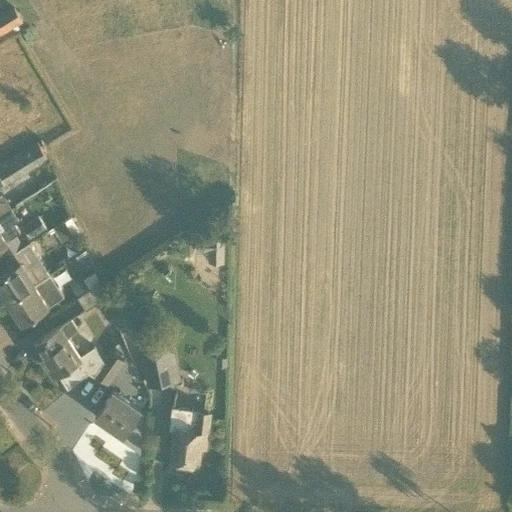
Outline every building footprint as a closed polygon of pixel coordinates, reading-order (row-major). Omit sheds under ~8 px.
[(0,34),(22,22),(13,8),(0,15),(0,34)] [(0,174),(5,183),(36,165),(36,163),(46,157),(38,143),(0,164),(0,174)] [(1,192),(0,192),(0,215),(11,208),(1,192)] [(9,255),(23,246),(3,215),(11,208),(0,215),(0,247),(3,246),(9,255)] [(39,216),(23,226),(30,237),(46,228),(39,216)] [(65,220),(58,224),(67,238),(73,234),(80,230),(72,216),(65,220)] [(224,230),(194,230),(194,252),(208,252),(208,262),(224,262),(224,230)] [(43,277),(23,246),(9,255),(15,264),(0,273),(0,289),(7,300),(43,277)] [(50,273),(43,277),(7,300),(22,323),(64,295),(50,273)] [(86,310),(106,297),(100,282),(77,296),(86,310)] [(50,365),(75,348),(67,336),(78,329),(71,318),(34,341),(50,365)] [(148,354),(148,380),(174,380),(174,352),(166,352),(166,335),(143,335),(143,354),(148,354)] [(103,362),(93,347),(80,356),(75,348),(50,365),(55,373),(58,372),(68,388),(90,372),(95,375),(103,362)] [(106,384),(123,361),(110,352),(103,362),(95,375),(94,375),(106,384)] [(123,434),(141,408),(113,389),(95,416),(123,434)] [(170,428),(175,429),(171,459),(198,463),(200,448),(205,448),(209,412),(173,407),(170,428)]
